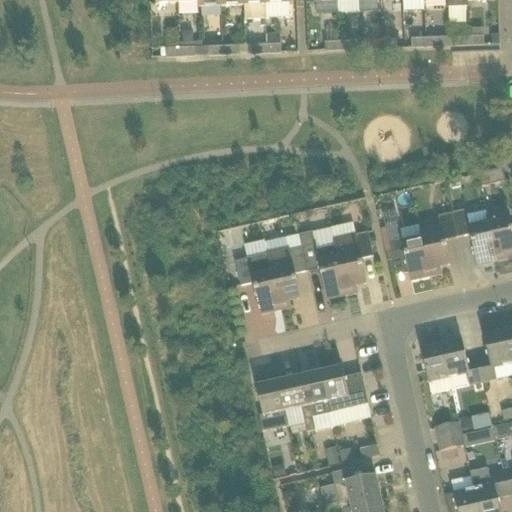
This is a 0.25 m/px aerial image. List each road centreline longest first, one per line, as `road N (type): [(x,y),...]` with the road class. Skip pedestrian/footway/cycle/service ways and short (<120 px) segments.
road 1 (residential): [(430,511),(386,321)]
road 2 (residential): [(257,351),(386,321)]
road 3 (residential): [(386,321),(511,293)]
